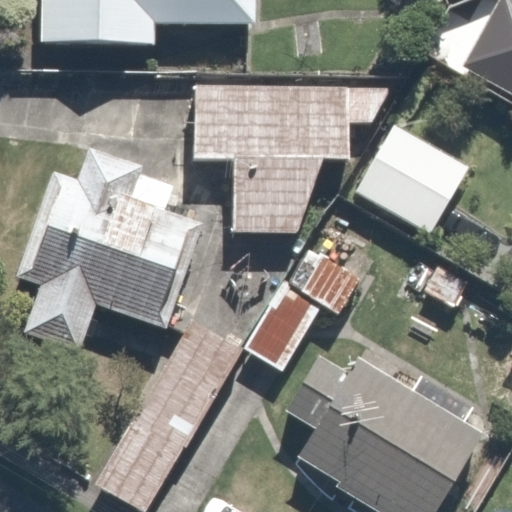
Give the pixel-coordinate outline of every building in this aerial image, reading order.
[(47,0),(47,52),(163,53),(163,32),(264,33),(263,0),(47,0)] [(387,93),(193,85),(190,171),(230,173),(227,239),(299,242),(333,162),(357,163),(359,133),(385,134),(387,93)] [(472,176),(400,126),(353,194),(425,244),(472,176)] [(85,192),(47,179),(12,283),(39,293),(24,338),(83,358),(99,312),(174,337),(209,230),(189,224),(200,190),(97,156),(85,192)] [(332,225),(291,294),(280,287),(241,352),(283,377),(322,312),(335,320),(377,251),(332,225)] [(145,511),(239,358),(194,331),(99,488),(139,511),(145,511)] [(447,511),(488,441),(364,370),(358,382),(308,353),(275,410),(313,432),(294,464),(377,511),(447,511)]
